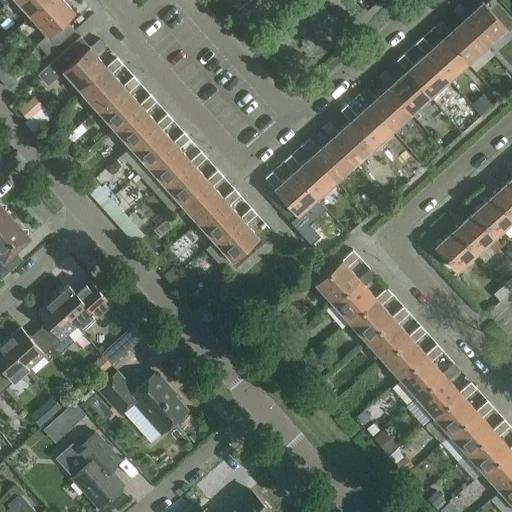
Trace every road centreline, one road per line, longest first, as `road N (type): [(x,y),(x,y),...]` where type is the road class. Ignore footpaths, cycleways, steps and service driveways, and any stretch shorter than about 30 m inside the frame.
road 1 (residential): [(511,380),(385,236),(511,123)]
road 2 (residential): [(261,417),(92,219)]
road 3 (residential): [(133,22),(125,33),(244,163),(293,118)]
road 4 (residential): [(293,118),(430,0)]
road 5 (residential): [(293,118),(188,0)]
road 6 (residential): [(153,511),(261,417)]
road 7 (residential): [(92,219),(0,113)]
road 8 (residential): [(348,511),(261,417)]
road 9 (residential): [(0,303),(92,219)]
